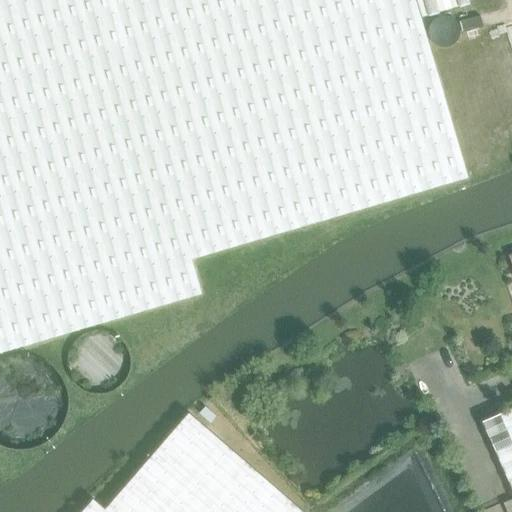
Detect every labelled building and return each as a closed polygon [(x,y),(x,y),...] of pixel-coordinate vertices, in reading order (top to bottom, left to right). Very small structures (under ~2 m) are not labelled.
[(0,0),(0,353),(201,293),(190,259),(467,177),(420,17),(414,0),(0,0)] [(466,0),(414,0),(420,17),(467,4),(466,0)] [(126,370),(125,364),(123,358),(121,353),(117,349),(113,345),(106,342),(100,341),(94,340),(84,343),(80,345),(74,350),(69,358),(67,364),(66,370),(67,376),(69,381),(72,387),(76,391),(80,395),(85,397),(89,399),(95,400),(101,399),(106,398),(112,395),(116,392),(119,388),(123,383),(125,377),(126,370)] [(58,409),(57,401),(55,394),(51,387),(45,379),(39,374),(33,371),(25,368),(14,367),(7,368),(0,370),(0,446),(6,449),(15,450),(20,450),(26,449),(33,447),(39,443),(45,438),(51,431),(54,425),(56,418),(58,409)] [(511,406),(481,420),(511,489),(511,406)] [(205,407),(199,413),(210,423),(216,416),(205,407)] [(301,511),(286,498),(188,414),(105,510),(93,500),(82,511),(301,511)]
